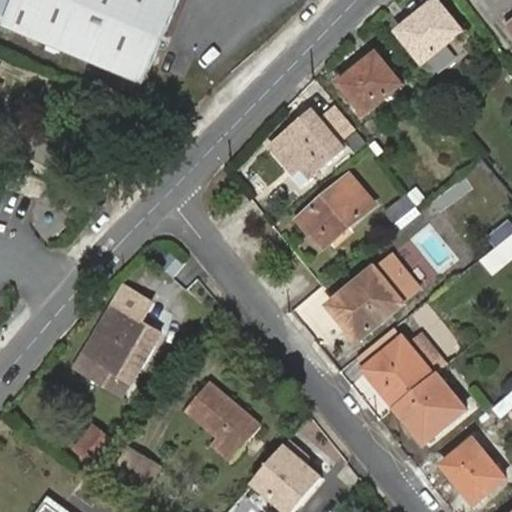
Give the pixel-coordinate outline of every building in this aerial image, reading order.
[(0,0),(0,19),(5,21),(14,0),(0,0)] [(177,0),(14,0),(5,21),(141,81),(177,0)] [(443,0),(436,0),(403,29),(426,57),(466,27),(443,0)] [(378,50),(343,80),(367,110),(404,82),(378,50)] [(318,109),(305,120),(277,144),(295,167),(304,158),(310,166),(315,171),(347,145),(318,109)] [(373,143),(363,132),(351,141),(361,153),(373,143)] [(304,158),(295,167),(300,174),(310,166),(304,158)] [(352,176),(299,223),(310,237),(316,232),(327,246),(376,204),(352,176)] [(74,194),(52,185),(47,197),(69,206),(74,194)] [(397,225),(417,209),(406,196),(387,213),(397,225)] [(511,239),(485,262),(498,278),(511,265),(511,239)] [(422,290),(392,252),(376,264),(406,303),(422,290)] [(376,264),(332,302),(362,339),(406,303),(376,264)] [(459,284),(440,293),(446,305),(465,296),(459,284)] [(114,304),(86,354),(131,379),(159,330),(114,304)] [(397,404),(437,372),(406,335),(368,367),(397,404)] [(131,379),(86,354),(78,366),(124,392),(131,379)] [(471,407),(440,369),(437,372),(397,404),(428,441),(471,407)] [(228,436),(245,451),(268,424),(213,376),(190,402),(228,436)] [(80,448),(97,464),(118,440),(101,424),(80,448)] [(235,463),(245,451),(228,436),(218,447),(235,463)] [(478,436),(446,462),(478,501),(509,475),(478,436)] [(294,440),(259,480),(295,511),(297,511),(327,477),(310,462),(303,456),(306,451),(294,440)] [(162,459),(131,442),(114,472),(146,491),(162,459)] [(310,462),(314,457),(306,451),(303,456),(310,462)] [(58,511),(47,503),(40,511),(58,511)]
